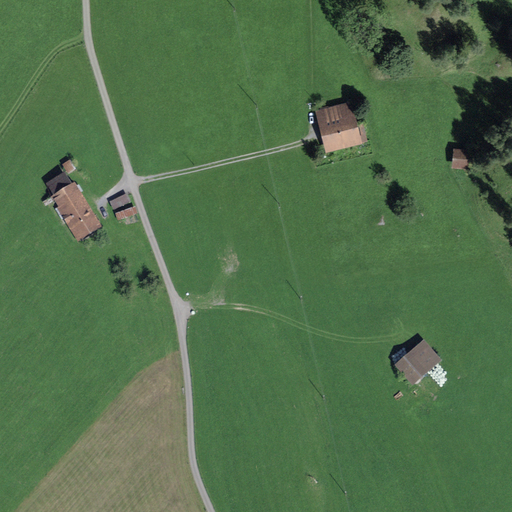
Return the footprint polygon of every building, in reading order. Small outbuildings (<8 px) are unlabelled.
[(314,108),(319,128),(357,118),(351,98),(314,108)] [(358,124),(357,118),(319,128),(326,152),(367,141),(362,123),(358,124)] [(454,148),(451,165),(467,168),(470,150),(454,148)] [(64,171),(45,182),(78,239),(100,226),(76,184),(72,186),(64,171)] [(127,194),(110,202),(114,210),(131,202),(127,194)] [(135,206),(116,214),(119,222),(138,214),(135,206)] [(423,341),(395,366),(411,383),(438,358),(423,341)]
